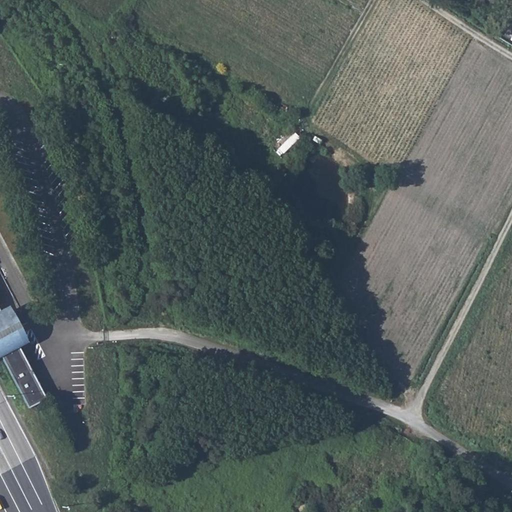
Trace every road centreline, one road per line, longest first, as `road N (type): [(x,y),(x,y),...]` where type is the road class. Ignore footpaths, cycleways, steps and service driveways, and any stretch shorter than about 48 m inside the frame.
road 1 (unclassified): [(511,484),(412,422),(201,344),(150,333),(72,336),(30,328)]
road 2 (track): [(416,412),(337,287),(370,206),(369,178),(310,124),(309,110),(372,0)]
road 3 (track): [(412,422),(511,217)]
